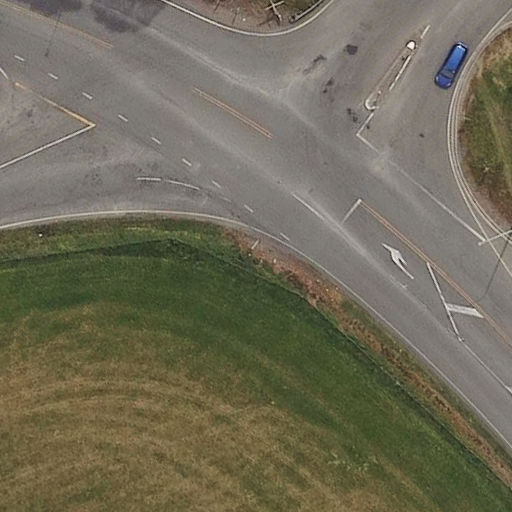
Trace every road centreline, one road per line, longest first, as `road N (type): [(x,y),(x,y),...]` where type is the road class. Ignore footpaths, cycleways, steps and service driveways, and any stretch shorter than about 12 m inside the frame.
road 1 (primary): [(511,344),(325,169)]
road 2 (secondary): [(325,169),(457,0)]
road 3 (primary): [(325,169),(152,67)]
road 4 (unclassified): [(152,67),(89,128),(0,169)]
road 5 (primary): [(152,67),(0,1)]
